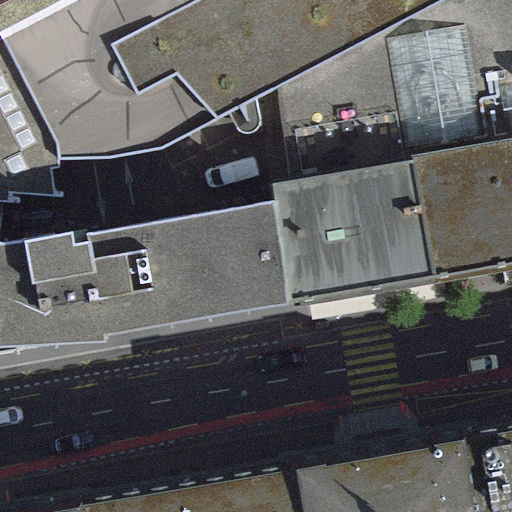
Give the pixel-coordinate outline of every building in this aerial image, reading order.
[(0,0),(0,41),(4,40),(81,0),(0,0)] [(81,0),(4,40),(61,159),(166,146),(447,0),(81,0)] [(288,201),(306,307),(511,270),(511,139),(284,178),(288,201)] [(0,239),(0,357),(306,307),(288,201),(50,238),(0,239)] [(511,511),(511,415),(0,504),(0,511),(511,511)]
